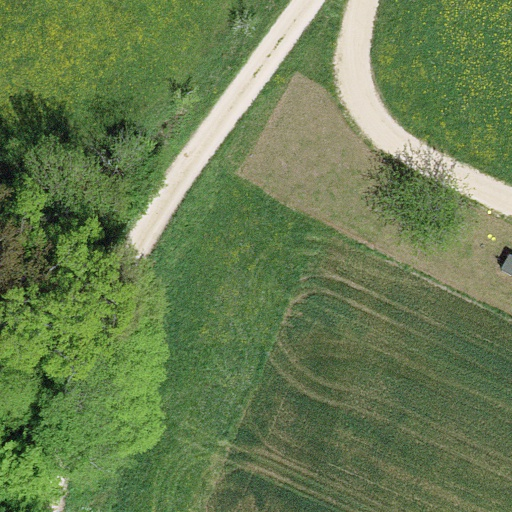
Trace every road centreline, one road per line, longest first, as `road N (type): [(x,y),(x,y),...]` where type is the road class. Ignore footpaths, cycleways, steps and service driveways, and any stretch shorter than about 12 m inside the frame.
road 1 (track): [(46,511),(101,330),(152,228),(317,0)]
road 2 (track): [(511,197),(410,152),(370,123),(357,78),(371,0)]
